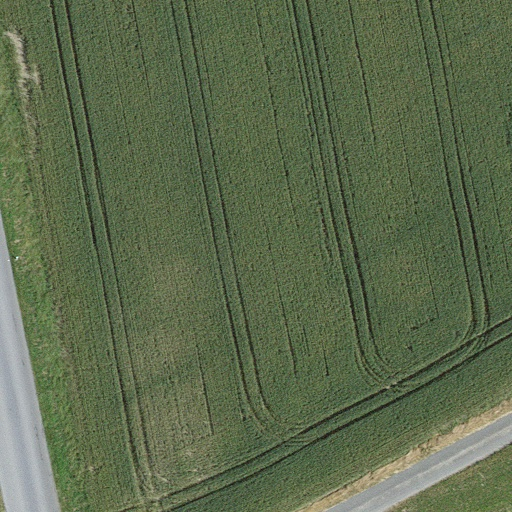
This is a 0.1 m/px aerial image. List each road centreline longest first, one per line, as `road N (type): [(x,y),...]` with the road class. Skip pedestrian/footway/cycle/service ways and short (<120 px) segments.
road 1 (tertiary): [(39,511),(0,317)]
road 2 (track): [(511,423),(347,511)]
